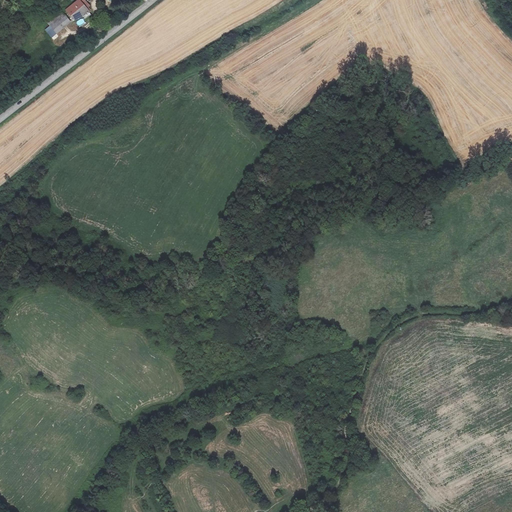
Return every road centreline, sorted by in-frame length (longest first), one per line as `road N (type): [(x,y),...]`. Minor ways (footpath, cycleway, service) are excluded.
road 1 (track): [(322,511),(345,471),(355,390),(380,339),(428,313),(511,316)]
road 2 (tertiary): [(0,117),(150,0)]
